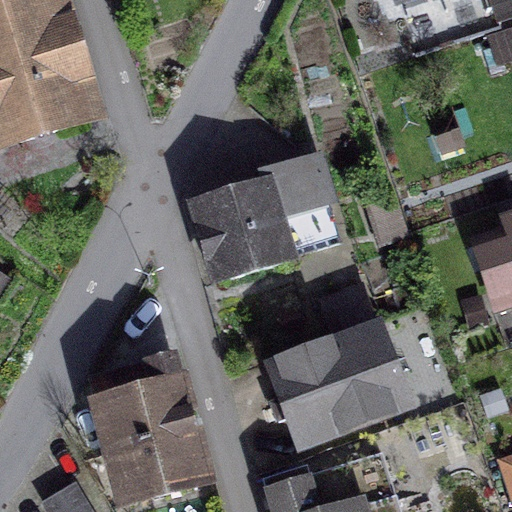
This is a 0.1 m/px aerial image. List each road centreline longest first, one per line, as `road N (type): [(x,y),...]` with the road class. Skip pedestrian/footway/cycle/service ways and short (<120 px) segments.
road 1 (residential): [(152,189),(241,511)]
road 2 (residential): [(152,189),(0,469)]
road 3 (residential): [(252,0),(152,189)]
road 4 (residential): [(92,0),(152,189)]
